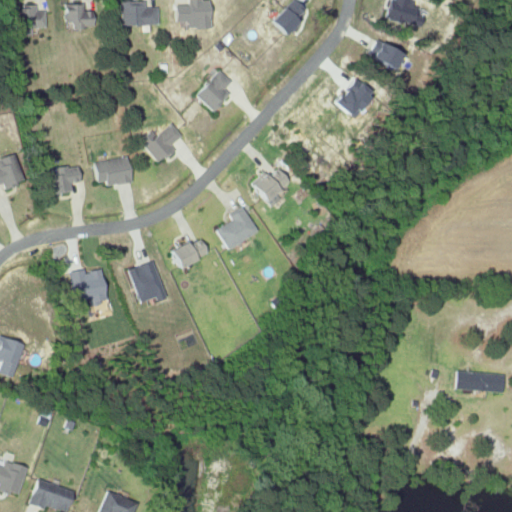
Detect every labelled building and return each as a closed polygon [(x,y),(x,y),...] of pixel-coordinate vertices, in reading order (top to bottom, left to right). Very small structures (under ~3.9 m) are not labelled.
[(207,28),(206,0),(183,0),(183,4),(169,5),(170,21),(182,21),(182,29),(207,28)] [(289,0),(265,21),(278,36),(295,21),(292,17),(301,9),(292,0),(289,0)] [(421,8),(405,3),(406,0),(387,0),(382,18),(414,28),(421,8)] [(141,1),(115,1),(114,24),(153,25),(154,7),(141,7),(141,1)] [(67,22),(68,29),(89,27),(87,13),(80,13),(79,3),(58,5),(59,23),(67,22)] [(28,36),(27,28),(42,28),(41,11),(33,11),(32,6),(12,6),(13,36),(28,36)] [(390,70),(399,53),(372,39),(363,57),(390,70)] [(190,95),(208,112),(225,94),(220,89),(227,82),(214,70),(190,95)] [(177,136),(168,123),(150,135),(146,129),(133,138),(150,163),(170,150),(166,144),(177,136)] [(90,182),(100,181),(101,185),(126,183),(123,157),(88,161),(90,182)] [(66,192),(65,183),(76,182),(75,166),(51,167),(51,175),(44,175),(45,194),(66,192)] [(264,176),(260,172),(245,186),(265,208),(276,198),(271,193),(285,181),(273,168),(264,176)] [(224,215),(227,220),(211,230),(224,250),(254,230),(238,206),(224,215)] [(163,252),(172,269),(205,254),(196,237),(163,252)] [(134,303),(150,297),(152,301),(163,297),(148,259),(122,269),(134,303)] [(69,301),(85,299),(86,303),(102,301),(98,268),(65,273),(69,301)] [(0,373),(8,376),(18,342),(0,337),(0,373)] [(449,390),(499,392),(500,373),(450,371),(449,390)] [(23,467),(0,459),(0,489),(13,494),(23,467)] [(62,511),(69,489),(31,478),(24,501),(60,511),(62,511)] [(93,511),(129,511),(133,501),(102,490),(93,511)]
